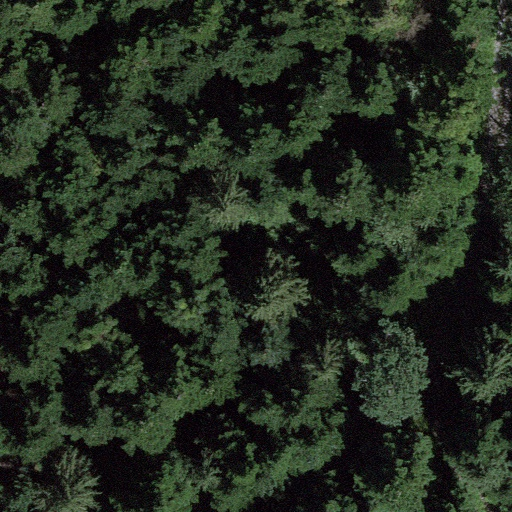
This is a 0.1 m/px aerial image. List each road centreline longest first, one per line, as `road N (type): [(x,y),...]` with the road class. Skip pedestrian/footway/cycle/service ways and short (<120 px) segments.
road 1 (track): [(506,0),(488,208),(456,310),(426,360),(371,405),(169,511)]
road 2 (track): [(426,360),(483,511)]
